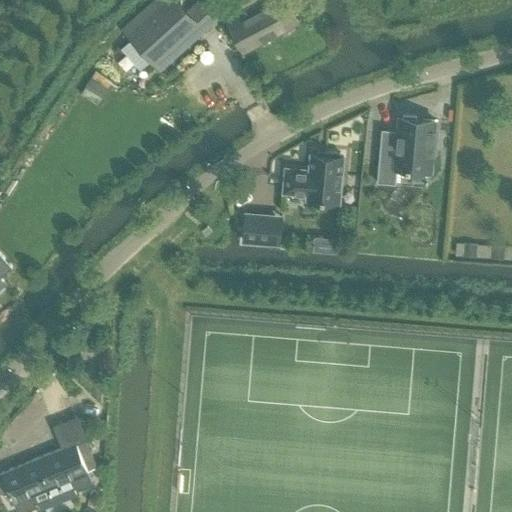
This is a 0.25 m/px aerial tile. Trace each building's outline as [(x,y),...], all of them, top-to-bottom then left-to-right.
[(165,0),(128,35),(154,64),(199,24),(177,0),(165,0)] [(270,0),(244,14),(242,11),(227,19),(244,51),(271,36),(271,34),(281,29),(282,30),(298,22),(286,0),(270,0)] [(96,67),(83,91),(103,102),(116,78),(96,67)] [(381,136),(377,182),(396,184),(397,167),(430,170),(432,152),(436,152),(437,134),(434,134),(435,119),(400,116),(398,138),(381,136)] [(308,194),(307,198),(339,200),(343,157),(340,156),(341,153),(326,151),(325,155),(311,154),(310,170),(286,168),(284,191),(308,194)] [(243,240),(271,243),(274,215),(246,212),(243,240)] [(211,232),(207,226),(201,231),(205,237),(211,232)] [(316,233),(315,247),(335,249),(337,235),(316,233)] [(476,256),(477,243),(464,242),(463,255),(476,256)] [(503,259),(505,245),(492,244),(490,257),(503,259)] [(15,501),(19,511),(20,511),(37,505),(32,494),(73,477),(78,489),(92,483),(87,472),(89,471),(76,442),(2,472),(3,476),(0,477),(0,489),(1,491),(5,493),(9,491),(14,502),(15,501)]
